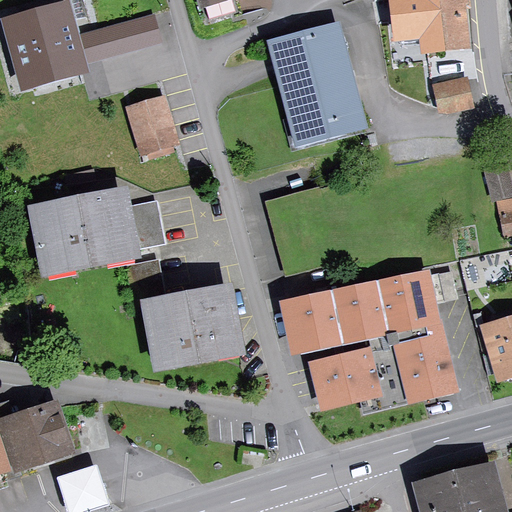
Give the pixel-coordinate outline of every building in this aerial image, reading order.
[(239,16),(233,0),(202,0),(203,2),(196,4),(203,27),(239,16)] [(426,45),(462,41),(458,3),(461,3),(461,0),(395,0),(400,37),(425,34),(426,45)] [(24,81),(80,66),(65,10),(9,26),(24,81)] [(270,47),(296,144),(364,126),(338,29),(270,47)] [(463,83),(438,89),(443,110),(468,105),(463,83)] [(172,151),(169,142),(171,141),(160,104),(134,112),(145,149),(148,148),(151,157),(172,151)] [(486,168),(494,200),(511,195),(504,164),(486,168)] [(270,201),(290,274),(338,261),(319,189),(270,201)] [(125,208),(122,195),(35,212),(45,266),(73,260),(74,266),(106,260),(104,254),(163,244),(155,202),(125,208)] [(511,202),(500,204),(506,235),(511,233),(511,202)] [(217,349),(238,345),(227,291),(165,303),(157,261),(126,267),(134,309),(147,306),(157,360),(185,355),(186,361),(218,355),(217,349)] [(374,354),(315,367),(324,403),(363,394),(366,408),(446,389),(451,382),(436,323),(424,326),(423,321),(433,319),(429,303),(455,297),(449,274),(287,308),(295,348),(395,327),(396,335),(387,337),(389,346),(398,345),(403,364),(377,369),(374,354)] [(501,371),(511,368),(511,323),(489,331),(501,371)] [(17,467),(69,450),(55,407),(13,421),(7,403),(0,405),(0,421),(1,421),(2,425),(17,467)] [(4,479),(20,474),(17,467),(2,425),(1,421),(0,421),(0,484),(5,483),(4,479)] [(67,511),(86,511),(109,505),(96,466),(57,478),(67,511)] [(426,491),(431,511),(496,511),(487,475),(426,491)]
